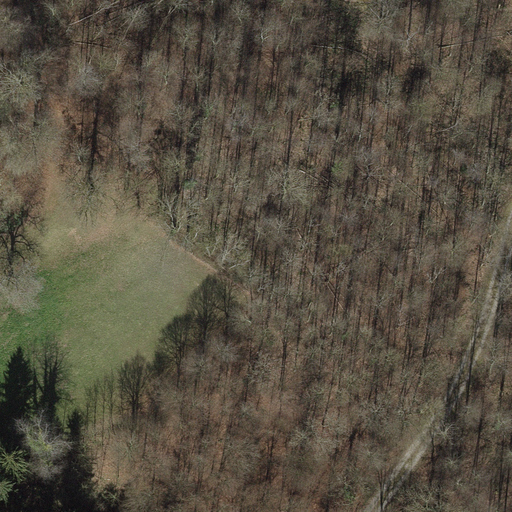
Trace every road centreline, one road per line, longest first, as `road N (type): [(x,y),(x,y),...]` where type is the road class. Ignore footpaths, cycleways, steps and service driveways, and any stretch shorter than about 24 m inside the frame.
road 1 (track): [(371,511),(457,386),(511,229)]
road 2 (track): [(16,0),(31,18),(64,143),(45,185),(0,242)]
